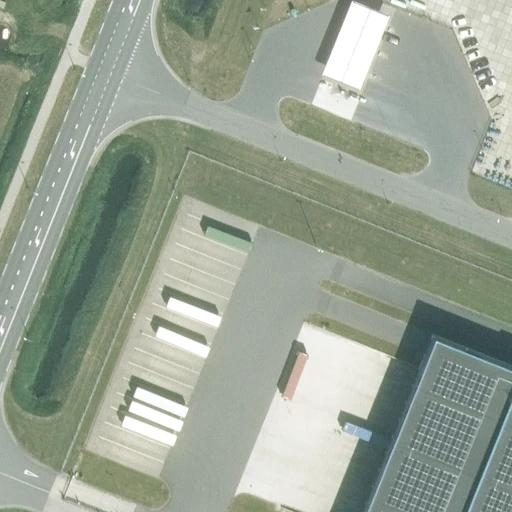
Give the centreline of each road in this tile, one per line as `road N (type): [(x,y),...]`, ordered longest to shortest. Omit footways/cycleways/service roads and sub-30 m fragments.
road 1 (unclassified): [(511,236),(114,77)]
road 2 (tertiary): [(0,367),(114,77)]
road 3 (tertiary): [(91,68),(0,298)]
